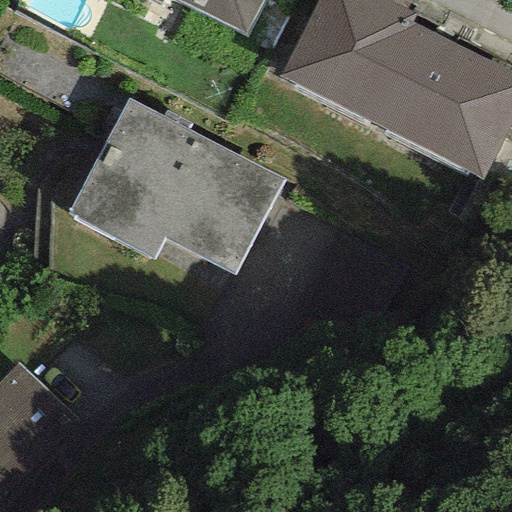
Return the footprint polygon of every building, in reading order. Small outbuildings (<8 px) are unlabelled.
[(152,0),(157,2),(157,0),(174,0),(244,35),(261,0),(152,0)] [(413,15),(384,0),(317,0),(278,78),(482,181),(511,122),(511,74),(409,23),(413,15)] [(160,118),(127,100),(66,213),(152,259),(163,239),(231,276),(282,182),(186,129),(189,124),(164,111),(160,118)] [(408,281),(343,247),(305,318),(369,353),(408,281)] [(0,501),(77,420),(16,362),(0,378),(0,501)]
